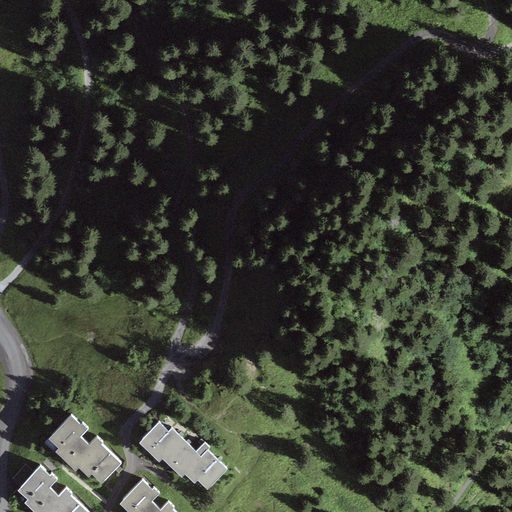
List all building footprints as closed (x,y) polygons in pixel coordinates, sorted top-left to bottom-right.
[(121,467),(73,421),(53,441),(102,487),(121,467)] [(201,457),(165,427),(152,443),(219,498),(242,471),(210,445),(201,457)] [(29,459),(12,476),(18,481),(34,465),(29,459)] [(84,511),(37,466),(18,486),(44,511),(84,511)] [(173,511),(141,485),(124,505),(131,511),(173,511)]
